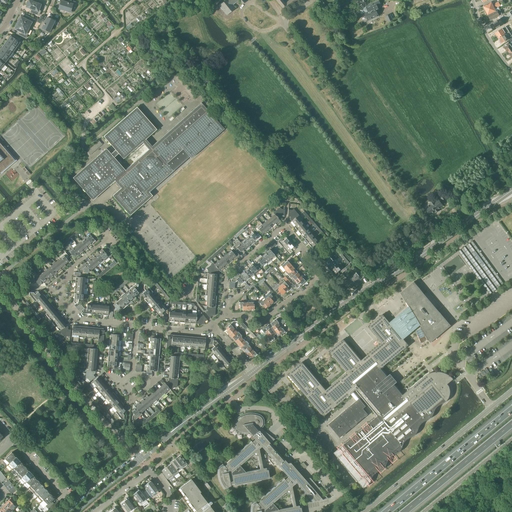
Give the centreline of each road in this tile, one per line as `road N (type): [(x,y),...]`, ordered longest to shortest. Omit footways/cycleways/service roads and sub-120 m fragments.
road 1 (tertiary): [(344,305),(511,192)]
road 2 (tertiary): [(364,511),(511,391)]
road 3 (motorway): [(511,409),(385,511)]
road 4 (residential): [(127,445),(39,338)]
road 5 (motorway): [(404,511),(511,423)]
